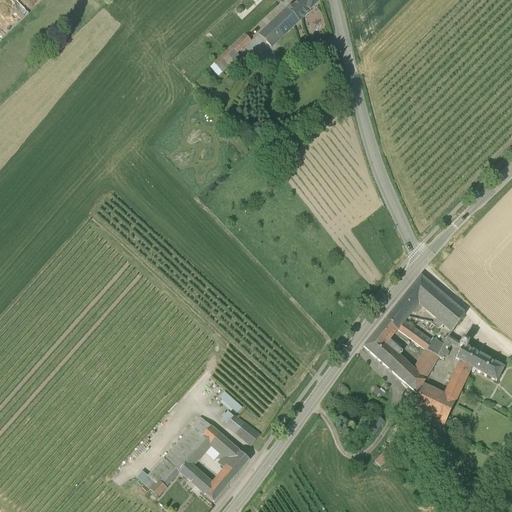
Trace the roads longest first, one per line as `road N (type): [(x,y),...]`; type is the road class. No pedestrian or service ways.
road 1 (tertiary): [(228,511),(419,262)]
road 2 (unclassified): [(419,262),(377,158),(332,0)]
road 3 (tertiary): [(419,262),(511,169)]
